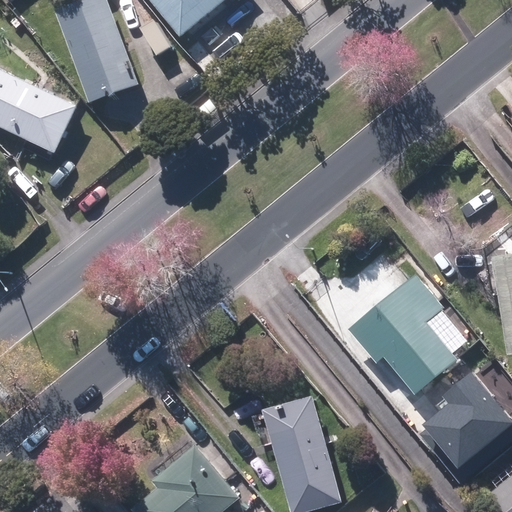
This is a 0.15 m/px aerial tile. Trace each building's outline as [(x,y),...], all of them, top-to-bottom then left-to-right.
[(120,0),(84,0),(60,9),(94,105),(150,85),(120,0)] [(232,0),(156,0),(188,38),(232,0)] [(0,67),(0,124),(63,154),(85,107),(0,67)] [(496,240),(508,254),(497,256),(510,353),(511,352),(511,228),(510,227),(496,240)] [(421,393),(464,359),(434,321),(452,307),(424,271),(355,325),(383,361),(391,355),(421,393)] [(511,436),(511,400),(486,367),(431,409),(476,465),(511,436)] [(318,393),(267,406),(294,511),(303,511),(346,501),(318,393)] [(151,470),(162,484),(136,503),(142,511),(224,511),(244,497),(208,449),(198,435),(151,470)] [(505,511),(511,511),(511,474),(489,494),(505,511)]
